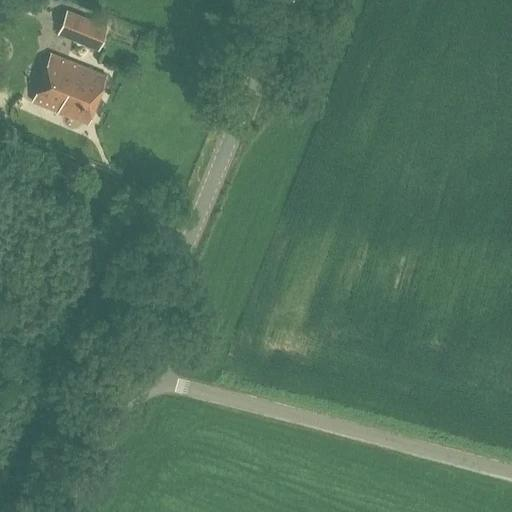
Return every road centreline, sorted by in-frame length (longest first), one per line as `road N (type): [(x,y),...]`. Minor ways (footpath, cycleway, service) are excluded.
road 1 (tertiary): [(134,377),(285,0)]
road 2 (unclassified): [(511,474),(134,377)]
road 3 (tertiary): [(79,511),(134,377)]
